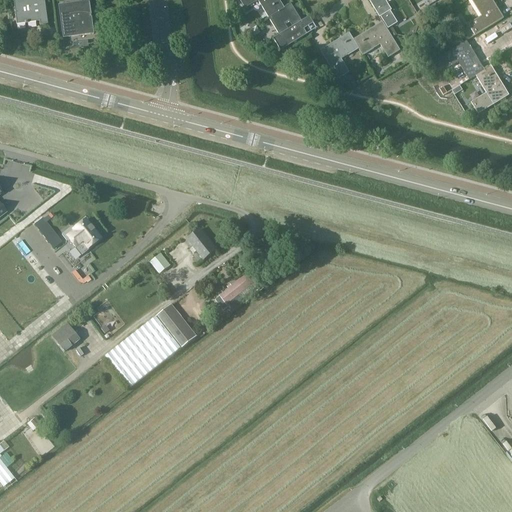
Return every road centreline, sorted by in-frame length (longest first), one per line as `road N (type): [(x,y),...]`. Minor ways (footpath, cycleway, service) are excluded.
road 1 (secondary): [(511,210),(165,116)]
road 2 (unclassified): [(252,220),(0,145)]
road 3 (unknown): [(0,354),(191,197)]
road 4 (unclassified): [(351,490),(511,370)]
road 5 (secondary): [(165,116),(0,72)]
